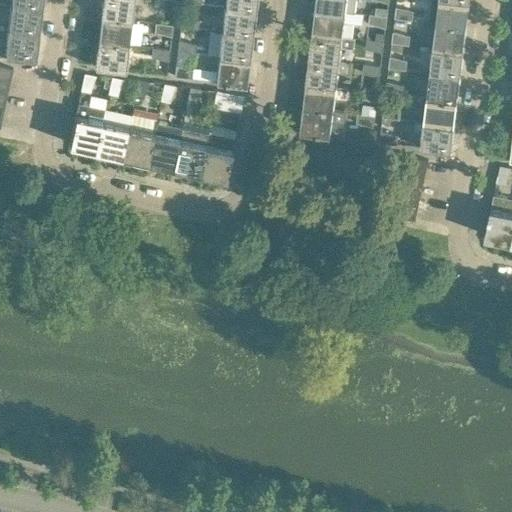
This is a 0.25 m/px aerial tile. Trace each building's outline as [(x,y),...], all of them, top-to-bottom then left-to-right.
[(41,8),(42,0),(11,0),(11,5),(41,8)] [(132,20),(134,0),(102,0),(101,15),(131,19),(132,20)] [(157,0),(157,7),(174,11),(175,0),(157,0)] [(255,0),(226,0),(226,6),(255,9),(255,0)] [(316,0),(316,6),(346,10),(355,11),(356,0),(316,0)] [(436,22),(466,26),(469,1),(463,0),(430,0),(428,21),(436,22)] [(11,5),(8,30),(38,33),(41,8),(11,5)] [(414,9),(396,5),(395,17),(412,19),(414,9)] [(226,6),(223,31),(252,34),(255,9),(226,6)] [(316,6),(313,31),(343,35),(346,10),(316,6)] [(368,23),(385,27),(387,15),(369,13),(368,23)] [(199,18),(182,14),(180,26),(198,28),(199,18)] [(131,19),(101,15),(98,40),(128,44),(129,44),(132,20),(131,19)] [(154,32),(171,36),(172,24),(155,22),(154,32)] [(466,26),(436,22),(433,47),(463,50),(466,26)] [(35,58),(38,33),(8,30),(5,55),(35,58)] [(411,34),(393,30),(392,42),(409,44),(411,34)] [(252,34),(223,31),(220,55),(249,59),(252,34)] [(313,31),(309,56),(340,60),(342,46),(353,47),(354,36),(343,35),(313,31)] [(365,48),(382,52),(384,40),(366,38),(365,48)] [(196,43),(179,39),(177,51),(195,53),(196,43)] [(126,70),(129,44),(128,44),(98,40),(95,66),(126,70)] [(150,57),(168,61),(169,49),(152,47),(150,57)] [(463,50),(433,47),(430,71),(460,75),(463,50)] [(408,59),(390,54),(389,66),(406,68),(408,59)] [(219,71),(217,81),(246,85),(249,59),(220,55),(219,71)] [(309,56),(306,81),(337,85),(339,71),(350,72),(351,61),(340,60),(309,56)] [(362,73),(379,77),(381,65),(363,63),(362,73)] [(0,64),(0,78),(10,81),(13,68),(0,64)] [(193,68),(175,64),(174,76),(192,78),(193,68)] [(460,75),(430,71),(428,85),(417,84),(416,95),(427,96),(457,100),(460,75)] [(90,91),(95,75),(84,73),(81,89),(90,91)] [(120,96),(125,79),(114,76),(110,93),(120,96)] [(10,81),(0,78),(0,90),(7,92),(10,81)] [(405,83),(387,79),(386,91),(403,93),(405,83)] [(146,99),(152,82),(140,80),(136,97),(146,99)] [(306,81),(303,106),(334,110),(335,96),(347,97),(348,86),(337,85),(306,81)] [(172,102),(178,85),(166,83),(163,100),(172,102)] [(197,105),(203,88),(191,86),(187,103),(197,105)] [(376,102),(378,90),(360,88),(359,98),(376,102)] [(215,106),(240,111),(243,94),(219,89),(215,106)] [(457,100),(427,96),(424,121),(454,125),(457,100)] [(69,143),(97,149),(106,108),(78,102),(74,121),(73,121),(72,126),(73,126),(69,143)] [(401,108),(384,104),(383,116),(400,118),(401,108)] [(303,106),(300,131),(330,135),(332,121),(345,123),(347,111),(334,110),(303,106)] [(97,149),(123,155),(125,145),(132,114),(106,108),(97,149)] [(375,114),(356,112),(356,122),(373,126),(375,114)] [(132,114),(125,145),(123,155),(148,160),(157,122),(158,119),(132,114)] [(182,127),(174,166),(200,172),(209,131),(210,127),(184,121),(182,127)] [(413,145),(421,146),(451,150),(454,125),(424,121),(422,136),(414,135),(413,145)] [(148,160),(174,166),(182,127),(157,122),(148,160)] [(234,136),(209,131),(200,172),(225,177),(234,136)] [(381,132),(380,141),(397,143),(398,136),(381,132)] [(403,154),(400,167),(426,172),(428,159),(403,154)] [(511,167),(500,164),(497,181),(505,183),(511,167)] [(426,172),(400,167),(397,178),(423,183),(426,172)] [(397,178),(395,190),(420,196),(423,183),(397,178)] [(420,196),(395,190),(392,201),(418,206),(420,196)] [(511,197),(494,194),(485,235),(511,241),(511,238),(511,197)] [(392,201),(390,214),(415,219),(418,206),(392,201)]
